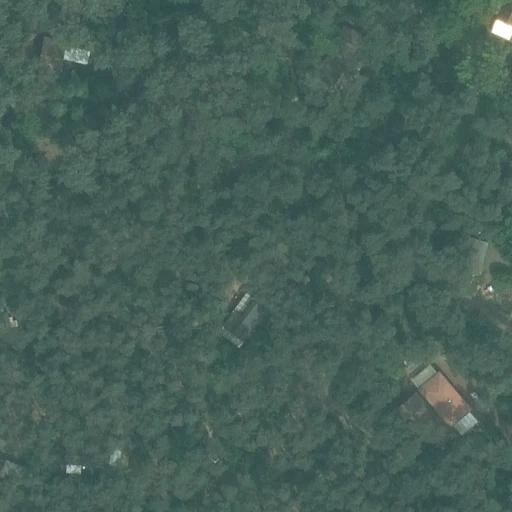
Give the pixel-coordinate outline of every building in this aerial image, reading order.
[(511,0),(504,0),(496,19),(511,26),(511,0)] [(359,41),(342,31),(321,65),(339,76),(359,41)] [(88,51),(43,42),(37,74),(41,75),(38,87),(50,89),(52,78),(57,78),(61,56),(86,61),(88,51)] [(235,310),(223,326),(242,340),(266,309),(264,308),(269,302),(261,296),(258,301),(256,299),(243,316),(235,310)] [(473,405),(452,381),(436,395),(441,401),(436,405),(444,414),(449,411),(456,419),(473,405)] [(124,447),(83,444),(81,465),(98,466),(98,468),(100,468),(100,466),(122,467),(124,447)]
